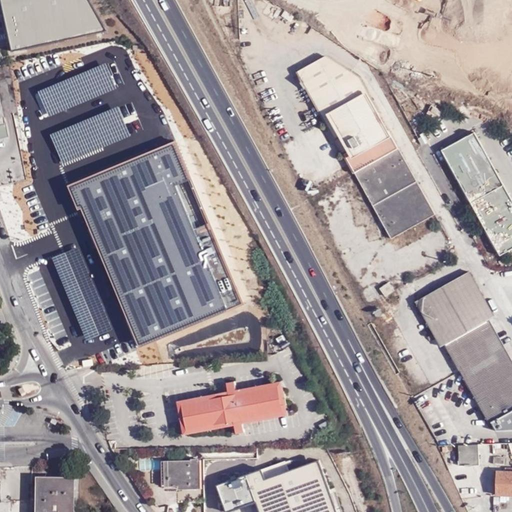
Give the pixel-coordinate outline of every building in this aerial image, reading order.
[(0,0),(12,52),(106,31),(87,0),(0,0)] [(352,147),(345,151),(363,183),(356,186),(359,192),(351,196),(354,203),(362,201),(365,208),(376,206),(394,239),(414,228),(418,237),(423,235),(424,236),(432,232),(426,221),(438,215),(401,148),(389,126),(386,127),(379,114),(381,113),(361,76),(328,56),(300,71),(328,120),(337,137),(345,133),(352,147)] [(106,63),(38,92),(48,117),(116,89),(106,63)] [(118,106),(50,134),(62,164),(130,136),(118,106)] [(511,201),(473,132),(441,151),(499,256),(511,249),(511,248),(511,201)] [(337,137),(345,151),(352,147),(345,133),(337,137)] [(78,210),(80,209),(138,347),(242,304),(208,224),(194,229),(175,186),(190,180),(174,141),(67,186),(78,210)] [(78,247),(53,258),(87,340),(113,329),(78,247)] [(471,274),(418,303),(443,347),(447,344),(450,345),(463,368),(478,397),(493,424),(498,432),(511,431),(511,365),(489,321),(496,317),(471,274)] [(228,388),(230,398),(238,396),(236,386),(228,388)] [(242,422),(287,412),(284,387),(238,396),(230,398),(187,406),(192,432),(233,423),(242,422)] [(242,422),(233,423),(235,433),(244,431),(242,422)] [(481,445),(461,444),(462,465),(481,465),(481,445)] [(333,511),(311,455),(258,475),(256,469),(214,484),(224,511),(227,511),(238,508),(252,504),(255,511),(333,511)] [(172,462),(174,488),(186,487),(187,491),(205,490),(204,461),(172,462)] [(511,473),(499,473),(497,496),(511,497),(511,473)] [(73,511),(75,480),(39,479),(37,511),(73,511)]
